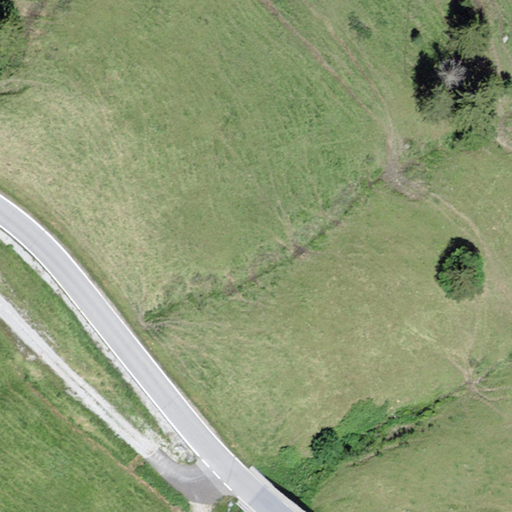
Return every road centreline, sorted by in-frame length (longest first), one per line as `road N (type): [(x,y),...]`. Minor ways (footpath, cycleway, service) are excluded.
road 1 (unclassified): [(0,217),(46,255),(221,471),(270,511)]
road 2 (track): [(0,314),(179,482),(221,471)]
